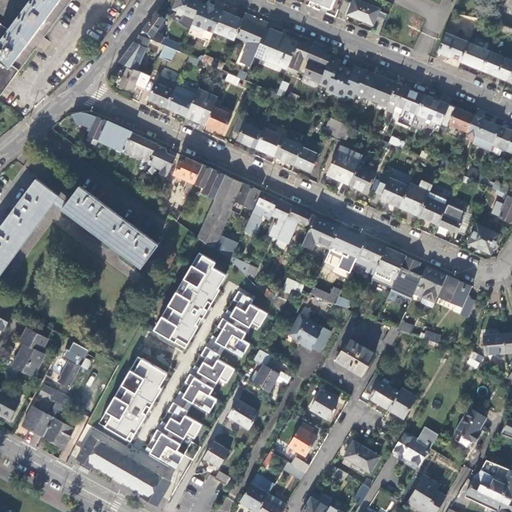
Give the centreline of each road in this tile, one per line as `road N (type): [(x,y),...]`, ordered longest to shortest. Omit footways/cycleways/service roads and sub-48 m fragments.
road 1 (residential): [(511,258),(498,273),(485,273),(81,88)]
road 2 (residential): [(511,108),(249,0)]
road 3 (unknown): [(221,511),(316,351)]
road 4 (tertiary): [(0,444),(126,511)]
